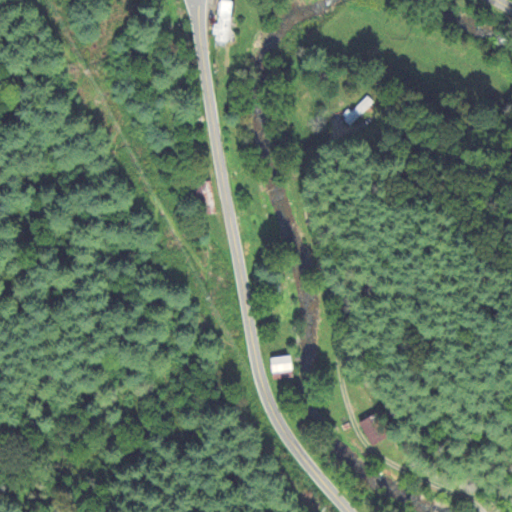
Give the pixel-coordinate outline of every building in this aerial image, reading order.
[(215,47),(229,48),(231,3),(220,2),(219,26),(216,26),(215,47)] [(375,105),(369,97),(343,118),(350,126),(375,105)] [(215,216),(210,184),(196,185),(200,218),(215,216)] [(272,359),(273,381),(294,380),(292,358),(272,359)] [(392,438),(380,415),(360,425),(372,448),(392,438)]
